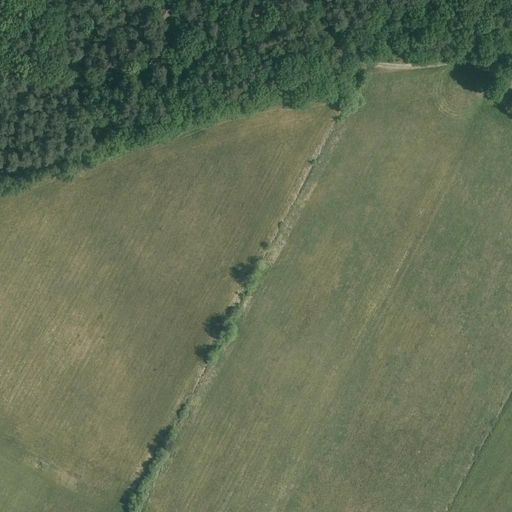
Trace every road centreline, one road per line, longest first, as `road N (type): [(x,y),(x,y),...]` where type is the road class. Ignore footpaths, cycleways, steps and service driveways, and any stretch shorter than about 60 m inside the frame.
road 1 (track): [(0,179),(343,81),(373,63)]
road 2 (track): [(312,0),(349,52),(380,66),(459,60),(511,41)]
